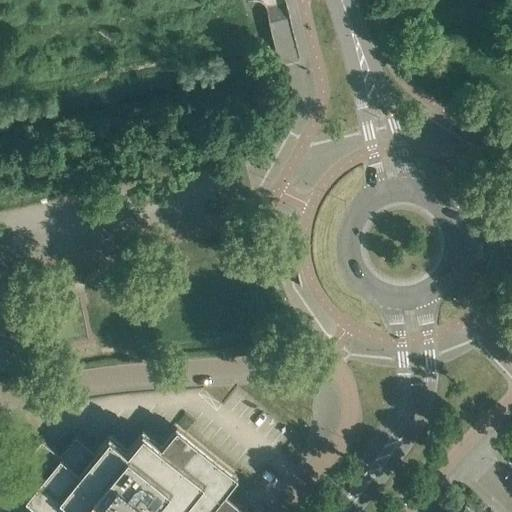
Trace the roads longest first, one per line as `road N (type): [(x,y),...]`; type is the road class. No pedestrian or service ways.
road 1 (residential): [(0,392),(116,373),(326,362),(345,379),(351,420),(312,474)]
road 2 (tertiary): [(354,511),(425,407),(438,286)]
road 3 (tertiary): [(425,194),(410,176),(345,6)]
road 4 (tertiary): [(345,6),(372,151),(366,204)]
road 5 (tertiary): [(377,293),(394,315),(403,383),(395,415),(359,469)]
